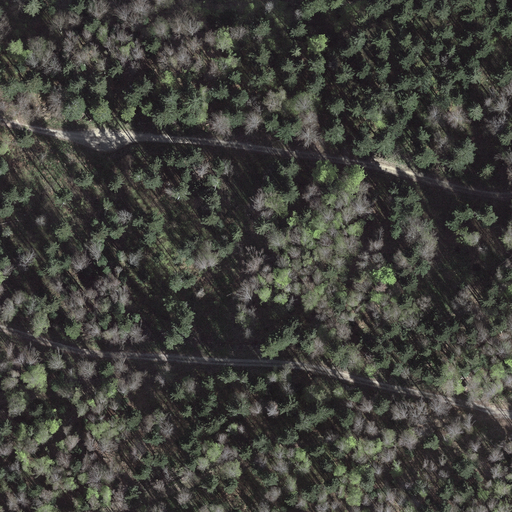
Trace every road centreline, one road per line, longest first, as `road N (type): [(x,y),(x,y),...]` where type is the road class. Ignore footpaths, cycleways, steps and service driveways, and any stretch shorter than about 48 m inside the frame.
road 1 (track): [(0,329),(98,353),(286,363),(511,414)]
road 2 (track): [(0,124),(225,141),(511,193)]
road 3 (track): [(84,511),(315,439),(498,412)]
road 4 (track): [(0,400),(119,384),(192,359)]
